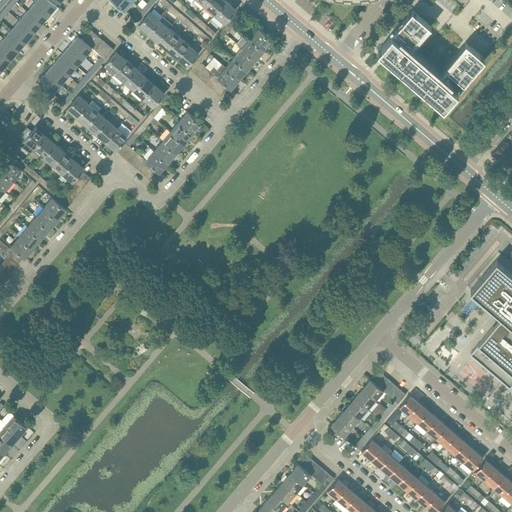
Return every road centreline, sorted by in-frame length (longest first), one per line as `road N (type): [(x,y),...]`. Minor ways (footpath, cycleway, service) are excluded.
road 1 (residential): [(226,122),(85,1)]
road 2 (residential): [(0,312),(118,173)]
road 3 (residential): [(377,333),(496,197)]
road 4 (residential): [(511,448),(377,333)]
road 5 (tertiary): [(461,167),(335,59)]
road 6 (residential): [(118,173),(155,205),(226,122)]
road 7 (residential): [(0,487),(50,427),(0,375)]
road 8 (residential): [(118,173),(13,85)]
road 9 (residential): [(402,511),(299,424)]
